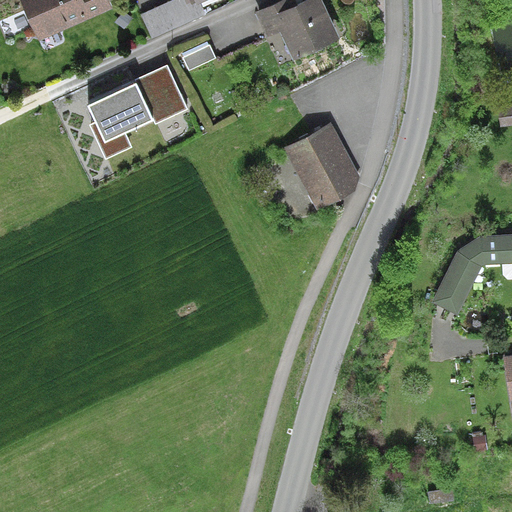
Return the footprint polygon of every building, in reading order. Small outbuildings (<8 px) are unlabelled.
[(19,0),(38,42),(113,9),(108,0),(19,0)] [(194,0),(172,0),(141,14),(151,38),(206,14),(201,3),(197,5),(194,0)] [(340,39),(321,0),(305,0),(296,4),(294,0),(278,0),(254,11),(266,37),(280,31),(294,60),(340,39)] [(209,44),(182,57),(188,70),(216,57),(209,44)] [(135,80),(136,82),(154,121),(155,124),(188,108),(167,64),(135,80)] [(136,82),(87,105),(95,121),(104,142),(125,133),(154,121),(136,82)] [(511,106),(498,109),(500,127),(511,125),(511,106)] [(104,142),(95,121),(89,124),(105,159),(133,147),(125,133),(104,142)] [(331,122),(283,148),(317,211),(355,191),(360,175),(331,122)] [(511,234),(479,236),(457,251),(432,302),(458,315),(481,266),(484,264),(511,263),(511,234)] [(511,355),(503,356),(510,401),(511,400),(511,355)] [(485,435),(472,437),(475,452),(488,450),(485,435)] [(362,481),(332,485),(334,506),(365,502),(362,481)]
